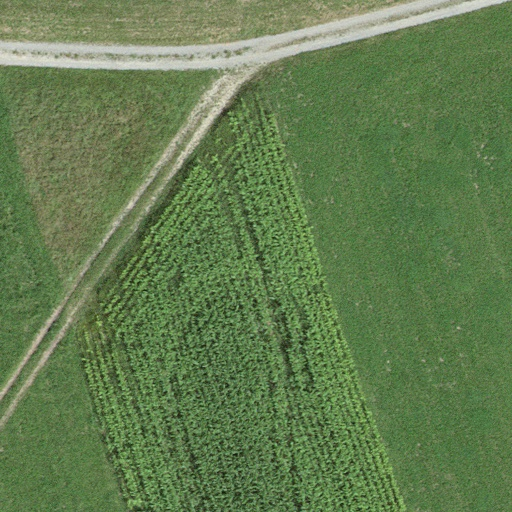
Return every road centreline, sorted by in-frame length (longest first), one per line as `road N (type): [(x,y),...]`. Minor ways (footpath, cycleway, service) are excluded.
road 1 (track): [(488,0),(408,26),(261,50),(0,55)]
road 2 (track): [(261,50),(0,423)]
